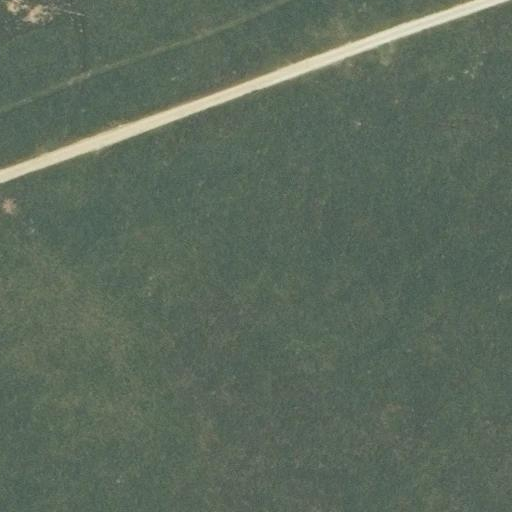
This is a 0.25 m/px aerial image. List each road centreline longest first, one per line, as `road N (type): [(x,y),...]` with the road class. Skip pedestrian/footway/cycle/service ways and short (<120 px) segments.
road 1 (track): [(491,0),(0,177)]
road 2 (unknown): [(0,114),(196,43),(282,0)]
